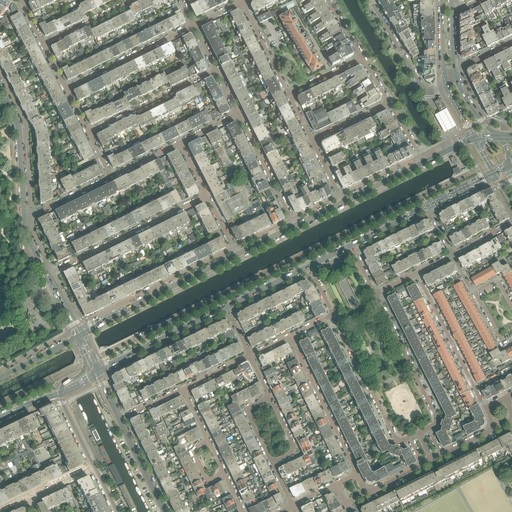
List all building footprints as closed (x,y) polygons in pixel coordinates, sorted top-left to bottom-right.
[(0,0),(0,15),(4,12),(8,8),(8,9),(11,4),(4,0),(0,0)] [(43,10),(42,8),(44,7),(40,0),(35,0),(30,3),(29,5),(34,15),(39,13),(40,13),(40,12),(43,10)] [(96,8),(91,0),(89,0),(85,3),(84,0),(77,3),(79,7),(83,16),(84,16),(85,14),(87,13),(88,13),(92,11),(96,8)] [(110,2),(109,0),(91,0),(96,8),(101,6),(105,4),(110,2)] [(161,4),(158,0),(143,0),(142,1),(147,9),(158,4),(158,5),(161,4)] [(203,14),(196,0),(187,0),(196,17),(203,14)] [(216,8),(211,0),(196,0),(203,14),(216,8)] [(275,2),(273,0),(258,0),(257,1),(261,9),(265,7),(266,10),(272,7),(271,4),(275,2)] [(314,12),(324,5),(321,0),(311,0),(308,2),(310,4),(302,9),(305,14),(313,9),(314,12)] [(393,5),(400,0),(382,0),(379,3),(385,13),(394,7),(393,5)] [(433,18),(433,11),(432,10),(432,4),(433,3),(433,1),(432,0),(419,1),(419,7),(412,7),(407,7),(407,9),(407,10),(411,10),(411,19),(414,19),(433,18)] [(503,18),(500,12),(494,0),(493,0),(490,2),(493,10),(495,9),(496,10),(497,10),(497,11),(498,12),(501,19),(503,18)] [(504,8),(503,5),(500,0),(494,0),(500,12),(503,18),(506,16),(508,15),(504,7),(504,8)] [(511,10),(506,0),(500,0),(503,5),(505,5),(507,5),(507,7),(507,8),(507,9),(509,11),(511,10)] [(142,12),(147,9),(142,1),(132,6),(131,8),(129,8),(130,10),(134,17),(136,16),(136,15),(140,13),(143,19),(139,21),(140,24),(144,21),(144,20),(146,18),(144,15),(142,12)] [(261,9),(257,1),(251,4),(250,6),(255,15),(259,13),(258,11),(261,9)] [(259,24),(288,10),(294,7),(293,4),(294,4),(293,1),(278,8),(270,12),(269,13),(264,15),(257,19),(259,24)] [(492,11),(494,10),(493,10),(490,2),(486,4),(493,19),(494,19),(495,18),(492,13),(492,12),(492,11)] [(18,10),(17,9),(16,7),(15,6),(12,4),(10,9),(11,10),(13,13),(18,10)] [(493,19),(486,4),(481,6),(484,12),(486,17),(487,19),(490,23),(494,22),(495,21),(494,20),(494,19),(493,19)] [(320,21),(330,15),(324,5),(314,12),(315,14),(307,19),(308,20),(309,23),(310,24),(310,25),(311,27),(314,25),(316,23),(315,21),(318,19),(320,21)] [(401,13),(400,12),(400,11),(402,10),(400,6),(395,9),(394,7),(385,13),(389,21),(400,14),(401,13)] [(461,23),(474,16),(473,14),(477,11),(480,17),(480,16),(482,19),(486,17),(484,12),(481,6),(462,16),(460,18),(461,23)] [(84,18),(83,16),(79,7),(72,10),(70,11),(71,14),(67,16),(71,26),(76,23),(76,24),(78,22),(80,21),(82,20),(82,19),(84,18)] [(185,22),(179,11),(178,8),(173,10),(173,8),(165,12),(169,19),(170,18),(175,28),(178,26),(185,23),(184,23),(185,22)] [(25,25),(18,10),(13,13),(13,14),(15,17),(10,19),(12,23),(11,24),(12,27),(14,26),(16,30),(25,25)] [(137,23),(136,20),(138,19),(136,16),(134,17),(130,10),(129,11),(129,12),(126,14),(124,15),(122,16),(118,18),(122,27),(129,24),(130,26),(137,23)] [(246,24),(240,11),(237,11),(230,14),(232,18),(229,19),(230,22),(231,23),(232,25),(234,24),(236,28),(246,24)] [(297,22),(294,17),(293,18),(289,11),(279,18),(281,21),(290,37),(296,34),(299,32),(300,32),(295,24),(297,22)] [(39,26),(52,20),(49,15),(49,14),(40,18),(41,20),(37,22),(39,26)] [(405,21),(402,16),(401,17),(400,14),(389,21),(398,35),(407,30),(406,27),(407,27),(404,22),(405,21)] [(336,25),(333,20),(330,15),(320,21),(321,24),(313,29),(314,30),(311,32),(312,34),(315,32),(316,34),(324,29),(326,31),(336,25)] [(71,26),(67,16),(55,22),(55,21),(53,22),(57,31),(59,30),(60,31),(62,30),(67,28),(71,26)] [(461,30),(475,22),(474,21),(476,20),(477,22),(479,21),(482,19),(480,16),(480,17),(475,19),(474,16),(461,23),(461,30)] [(122,27),(118,18),(113,20),(109,22),(108,22),(104,25),(109,34),(122,27)] [(169,31),(175,28),(170,18),(169,19),(156,26),(160,35),(165,33),(169,31)] [(434,27),(433,18),(414,19),(414,25),(427,25),(427,28),(434,27)] [(218,36),(215,30),(215,29),(216,29),(215,27),(218,26),(219,28),(220,27),(223,33),(227,31),(224,26),(223,23),(221,19),(203,28),(202,29),(208,41),(218,36)] [(57,31),(53,22),(52,20),(39,26),(45,36),(46,37),(53,34),(57,31)] [(473,30),(472,28),(480,24),(479,21),(477,22),(475,22),(461,30),(461,36),(473,30)] [(504,39),(495,21),(495,22),(495,21),(494,22),(495,25),(494,25),(495,29),(496,31),(497,31),(497,33),(495,34),(499,42),(504,39)] [(509,37),(505,29),(505,28),(504,26),(502,28),(499,23),(498,23),(496,21),(495,21),(504,39),(509,37)] [(160,35),(156,26),(151,28),(149,24),(147,25),(149,29),(142,32),(147,42),(151,40),(154,39),(156,37),(160,35)] [(253,37),(246,24),(236,28),(238,32),(236,33),(238,36),(233,38),(235,41),(241,38),(243,42),(253,37)] [(499,42),(495,34),(493,31),(491,33),(487,25),(487,24),(481,27),(485,36),(482,37),(483,39),(484,42),(486,45),(487,48),(499,42)] [(32,38),(25,25),(16,30),(22,43),(32,38)] [(109,34),(104,25),(100,27),(95,29),(93,30),(91,30),(90,30),(95,39),(97,38),(98,39),(109,34)] [(342,35),(339,30),(336,25),(326,31),(327,34),(319,39),(320,40),(321,43),(322,44),(330,39),(331,41),(342,35)] [(434,34),(434,27),(427,28),(427,25),(414,25),(412,25),(413,26),(413,28),(415,28),(420,28),(420,29),(421,29),(421,34),(422,34),(434,34)] [(95,39),(94,39),(95,39),(90,30),(89,28),(87,29),(86,29),(84,29),(80,32),(75,34),(80,43),(81,46),(85,44),(86,45),(89,44),(91,48),(93,47),(91,43),(89,44),(88,43),(95,39)] [(147,42),(142,32),(138,35),(135,29),(132,30),(134,33),(129,36),(130,38),(129,39),(134,48),(138,46),(142,44),(147,42)] [(412,38),(407,30),(398,35),(408,53),(416,49),(416,48),(412,42),(413,41),(411,39),(412,38)] [(476,39),(473,34),(475,34),(473,30),(461,36),(461,43),(466,40),(467,42),(469,41),(470,42),(473,40),(476,39)] [(306,45),(310,43),(308,40),(310,39),(308,36),(306,37),(304,34),(301,36),(299,32),(296,34),(290,37),(294,43),(291,44),(294,49),(297,48),(300,54),(306,50),(308,48),(306,45)] [(4,40),(7,39),(8,38),(7,36),(0,39),(0,38),(0,37),(3,36),(1,33),(0,33),(0,50),(5,48),(2,42),(4,40)] [(68,48),(80,43),(75,34),(71,36),(69,37),(66,38),(65,39),(64,41),(62,42),(67,51),(69,50),(68,48)] [(197,47),(191,34),(190,34),(182,38),(185,45),(189,51),(197,47)] [(434,53),(434,42),(434,34),(422,34),(422,43),(424,43),(424,46),(425,46),(425,53),(434,53)] [(324,53),(345,40),(342,35),(331,41),(333,44),(322,50),(323,52),(323,53),(324,53)] [(225,49),(218,36),(208,41),(214,54),(225,49)] [(259,51),(253,37),(243,42),(245,45),(243,47),(246,52),(248,51),(250,55),(259,51)] [(39,51),(35,43),(32,38),(22,43),(29,56),(39,51)] [(129,51),(134,48),(129,39),(115,46),(120,55),(124,53),(127,52),(129,51)] [(332,66),(353,56),(353,54),(345,40),(324,53),(325,56),(326,55),(327,56),(326,56),(332,66)] [(461,53),(474,46),(475,46),(473,40),(470,42),(469,41),(467,42),(466,40),(461,43),(461,53)] [(120,55),(115,46),(111,48),(109,44),(111,43),(110,41),(109,41),(105,43),(108,49),(102,52),(106,62),(111,60),(115,57),(120,55)] [(67,51),(62,42),(58,44),(51,47),(52,47),(51,48),(59,63),(62,61),(60,57),(65,55),(63,52),(67,51)] [(175,52),(177,51),(176,49),(173,42),(154,51),(159,61),(165,57),(166,59),(167,61),(169,60),(167,56),(175,53),(175,52)] [(464,59),(477,53),(474,46),(461,53),(462,55),(462,56),(463,59),(464,59)] [(204,61),(197,47),(189,51),(195,65),(203,61),(204,61)] [(12,62),(5,48),(0,50),(0,63),(0,64),(0,65),(1,67),(12,62)] [(319,60),(316,55),(314,56),(309,48),(308,48),(306,50),(300,54),(309,70),(310,69),(312,73),(322,67),(318,60),(319,60)] [(102,64),(106,62),(102,52),(100,49),(96,51),(97,55),(88,59),(93,68),(98,66),(102,64)] [(228,55),(225,49),(214,54),(221,67),(231,61),(230,59),(232,58),(230,54),(228,55)] [(419,55),(416,49),(408,53),(412,59),(419,55)] [(46,64),(40,53),(39,51),(29,56),(36,69),(46,64)] [(146,67),(159,61),(154,51),(141,58),(146,67)] [(266,64),(259,51),(250,55),(252,59),(250,60),(251,63),(247,65),(249,68),(253,66),(255,65),(257,69),(266,64)] [(511,69),(507,62),(510,61),(505,52),(495,57),(499,66),(502,65),(505,72),(511,69)] [(434,61),(434,53),(425,53),(422,53),(422,59),(428,59),(428,61),(434,61)] [(502,79),(497,69),(500,67),(499,66),(495,57),(484,63),(486,67),(488,70),(489,73),(491,71),(496,82),(498,85),(501,83),(499,80),(502,79)] [(140,70),(146,67),(141,58),(127,65),(132,74),(138,71),(140,75),(141,75),(142,77),(144,76),(143,73),(142,74),(140,70)] [(89,71),(93,68),(88,59),(75,66),(80,75),(84,73),(89,71)] [(434,67),(434,61),(428,61),(428,59),(422,59),(421,59),(421,61),(421,64),(422,64),(422,67),(434,67)] [(207,68),(204,62),(203,61),(195,65),(197,69),(195,70),(197,74),(199,73),(207,69),(207,68)] [(238,74),(231,61),(221,67),(227,79),(238,74)] [(19,76),(12,62),(1,67),(3,70),(4,70),(7,78),(7,79),(8,81),(19,76)] [(481,74),(479,71),(480,69),(480,70),(484,68),(486,67),(484,63),(468,70),(468,73),(471,79),(481,74)] [(53,77),(46,64),(36,69),(43,82),(53,77)] [(273,78),(266,64),(257,69),(259,73),(257,74),(260,80),(262,79),(264,83),(273,78)] [(434,74),(434,72),(433,70),(435,70),(434,67),(422,67),(420,67),(419,65),(418,64),(416,65),(417,67),(419,72),(422,76),(424,76),(425,81),(435,78),(435,76),(434,74)] [(80,75),(75,66),(72,68),(70,65),(62,69),(68,80),(69,80),(69,81),(75,77),(80,75)] [(126,77),(132,74),(127,65),(114,71),(119,81),(123,79),(126,83),(127,82),(128,83),(135,80),(134,78),(133,78),(128,81),(126,77)] [(354,76),(363,70),(361,67),(359,66),(345,73),(347,78),(350,76),(350,78),(354,76)] [(188,75),(186,69),(185,67),(181,69),(181,70),(179,71),(183,81),(188,78),(188,77),(187,75),(188,75)] [(359,86),(369,80),(363,70),(354,76),(355,78),(353,79),(354,80),(353,80),(352,79),(347,83),(350,88),(358,84),(359,86)] [(117,91),(113,84),(119,81),(114,71),(101,78),(106,88),(111,85),(113,89),(112,89),(114,93),(116,92),(117,91)] [(183,81),(179,71),(172,74),(171,72),(165,75),(168,83),(169,85),(170,86),(171,86),(171,87),(183,81)] [(168,83),(165,75),(164,73),(163,74),(163,75),(160,76),(159,75),(155,78),(155,79),(151,81),(151,80),(150,80),(155,90),(158,88),(165,84),(165,85),(168,83)] [(348,79),(347,78),(345,73),(337,77),(340,84),(348,79)] [(486,81),(485,78),(484,79),(482,73),(481,74),(471,79),(473,85),(479,82),(481,84),(486,81)] [(244,87),(238,74),(227,79),(234,92),(244,87)] [(22,83),(24,81),(23,79),(21,80),(19,76),(8,81),(10,84),(12,88),(14,92),(15,95),(26,90),(22,83)] [(59,90),(53,77),(43,82),(50,95),(59,90)] [(207,89),(216,84),(213,78),(212,78),(211,77),(199,83),(202,87),(206,85),(207,89)] [(342,86),(340,84),(337,77),(323,84),(327,93),(331,91),(333,95),(339,92),(337,88),(342,86)] [(99,91),(106,88),(101,78),(87,85),(92,95),(93,97),(100,94),(99,91)] [(280,92),(273,78),(264,83),(266,87),(264,88),(266,93),(269,92),(271,96),(280,92)] [(142,96),(155,90),(150,80),(150,81),(150,82),(146,83),(141,85),(142,86),(138,88),(137,87),(142,96)] [(375,90),(372,85),(369,80),(359,86),(361,88),(352,93),(356,98),(362,95),(363,96),(375,90)] [(487,87),(486,84),(486,83),(486,81),(481,84),(479,82),(473,85),(477,92),(487,87)] [(223,98),(220,91),(216,84),(207,89),(211,95),(209,96),(212,103),(223,98)] [(327,93),(323,84),(310,90),(315,99),(318,98),(320,101),(326,98),(324,95),(327,93)] [(92,95),(87,85),(75,91),(74,93),(79,101),(86,98),(92,95)] [(511,106),(511,94),(510,95),(505,85),(499,88),(504,98),(502,99),(503,103),(504,104),(507,109),(511,106)] [(198,93),(196,88),(194,89),(193,87),(192,86),(187,89),(192,98),(196,97),(196,98),(199,96),(198,94),(198,93)] [(137,87),(136,87),(137,88),(133,90),(132,89),(128,91),(128,92),(124,94),(124,93),(123,93),(125,97),(128,103),(131,102),(131,101),(138,97),(139,98),(142,96),(137,87)] [(250,100),(244,87),(234,92),(240,105),(250,100)] [(493,94),(492,91),(491,92),(490,90),(489,90),(487,87),(477,92),(480,97),(486,94),(487,97),(492,94),(493,94)] [(194,101),(192,98),(187,89),(175,95),(176,96),(175,96),(175,97),(176,98),(179,105),(183,103),(184,105),(187,104),(194,101)] [(33,103),(29,97),(26,90),(15,95),(16,98),(17,98),(19,102),(21,105),(21,106),(22,109),(33,103)] [(66,104),(59,90),(50,95),(56,109),(66,104)] [(310,101),(315,99),(310,90),(298,96),(297,99),(301,106),(304,104),(306,108),(309,106),(311,109),(312,111),(319,107),(318,106),(316,107),(313,108),(312,105),(310,101)] [(380,99),(377,94),(375,90),(363,96),(364,99),(358,102),(359,104),(360,105),(363,103),(366,102),(367,104),(364,105),(365,108),(379,101),(380,99)] [(287,105),(280,92),(271,96),(273,100),(270,101),(273,107),(276,106),(278,110),(287,105)] [(493,100),(492,97),(493,97),(492,94),(487,97),(486,94),(480,97),(483,105),(493,100)] [(130,106),(128,103),(125,97),(123,98),(124,99),(119,101),(118,100),(116,101),(117,102),(112,104),(117,114),(127,108),(128,107),(130,106)] [(179,114),(177,110),(181,108),(179,105),(176,98),(174,99),(174,101),(163,106),(168,115),(174,112),(178,118),(179,117),(178,114),(179,114)] [(230,110),(223,98),(212,103),(211,104),(212,107),(215,105),(221,116),(229,112),(229,110),(230,110)] [(447,109),(441,100),(442,100),(441,99),(440,99),(441,100),(436,103),(436,102),(435,103),(436,103),(441,113),(441,114),(442,113),(446,110),(447,110),(447,109)] [(257,113),(250,100),(240,105),(247,118),(257,113)] [(500,106),(499,106),(498,104),(497,104),(496,102),(495,102),(493,100),(483,105),(486,110),(492,107),(493,109),(500,106)] [(356,112),(354,107),(352,103),(351,102),(338,109),(343,119),(356,112)] [(39,117),(36,110),(42,108),(41,106),(37,108),(36,107),(35,108),(33,103),(22,109),(23,111),(24,112),(28,119),(28,120),(28,121),(29,122),(39,117)] [(73,116),(66,104),(56,109),(63,121),(73,116)] [(117,114),(112,104),(99,111),(103,119),(104,119),(106,119),(109,118),(111,116),(117,114)] [(491,117),(507,109),(504,104),(499,106),(500,106),(493,109),(492,107),(486,110),(489,116),(491,117)] [(103,119),(99,111),(94,113),(90,105),(89,106),(88,106),(89,108),(86,109),(87,111),(90,110),(90,111),(85,114),(90,124),(92,125),(95,123),(97,122),(103,119)] [(294,119),(287,105),(278,110),(280,114),(278,115),(280,121),(283,120),(285,124),(294,119)] [(154,122),(168,115),(163,106),(150,113),(154,122)] [(331,125),(326,115),(325,113),(326,112),(325,111),(324,110),(322,106),(319,107),(312,111),(305,114),(314,131),(316,132),(331,125)] [(212,120),(208,114),(207,111),(205,107),(200,110),(200,111),(206,123),(212,120)] [(343,119),(338,109),(326,115),(331,125),(343,119)] [(218,117),(215,110),(208,114),(212,120),(218,117)] [(192,130),(206,123),(200,111),(193,114),(195,117),(188,121),(192,130)] [(394,123),(390,115),(388,112),(385,111),(370,119),(371,121),(374,119),(375,121),(377,120),(380,125),(381,124),(384,128),(394,123)] [(456,127),(447,111),(441,114),(435,117),(444,134),(456,127)] [(154,122),(150,113),(139,118),(138,117),(136,118),(139,125),(141,128),(154,122)] [(263,125),(257,113),(247,118),(253,130),(263,125)] [(80,130),(73,116),(63,121),(70,135),(80,130)] [(139,125),(136,118),(135,116),(133,117),(132,117),(132,116),(121,122),(125,131),(130,128),(131,131),(133,130),(136,129),(134,126),(136,125),(137,126),(139,125)] [(40,117),(39,117),(29,122),(31,125),(32,125),(34,130),(36,133),(35,133),(36,136),(47,131),(40,117)] [(301,133),(297,126),(294,119),(285,124),(287,127),(280,130),(279,127),(276,128),(280,135),(286,132),(287,134),(289,133),(292,138),(301,133)] [(373,125),(371,121),(370,119),(365,121),(373,133),(373,134),(378,131),(375,128),(373,125)] [(192,130),(188,121),(174,128),(179,137),(192,130)] [(373,133),(365,121),(362,123),(354,127),(350,129),(357,141),(372,133),(373,133)] [(114,136),(125,131),(121,122),(110,127),(110,129),(108,130),(112,139),(114,137),(114,136)] [(242,135),(236,123),(234,122),(226,127),(229,133),(232,140),(242,135)] [(401,134),(397,128),(394,123),(384,128),(385,131),(377,136),(379,138),(380,141),(389,136),(390,139),(401,134)] [(270,138),(263,125),(253,130),(259,143),(270,138)] [(179,137),(174,128),(161,134),(165,143),(179,137)] [(357,141),(350,129),(347,130),(339,135),(339,134),(335,136),(341,147),(340,147),(341,149),(357,141)] [(86,143),(80,131),(80,130),(70,135),(73,141),(72,142),(71,142),(74,149),(77,148),(86,143)] [(112,139),(108,130),(97,135),(97,136),(102,147),(107,144),(109,147),(104,150),(105,153),(120,146),(120,145),(116,146),(112,139)] [(49,150),(48,131),(47,131),(36,136),(36,138),(37,139),(37,147),(37,148),(37,151),(49,150)] [(223,144),(220,138),(217,131),(206,136),(211,146),(212,148),(214,151),(223,168),(223,170),(231,165),(232,167),(233,166),(232,165),(233,164),(236,162),(235,160),(232,162),(226,151),(227,151),(223,144)] [(304,140),(303,137),(301,133),(292,138),(293,140),(292,141),(294,145),(304,140)] [(165,143),(161,134),(147,141),(152,150),(165,143)] [(403,140),(402,138),(402,137),(401,134),(390,139),(389,139),(391,143),(392,143),(393,145),(396,143),(403,140)] [(249,148),(245,142),(242,135),(232,140),(239,153),(249,148)] [(341,147),(335,136),(332,138),(323,142),(322,143),(321,145),(325,154),(330,152),(340,147),(341,147)] [(273,144),(275,143),(272,137),(270,138),(259,143),(266,156),(276,151),(273,144)] [(204,152),(200,146),(202,145),(206,143),(203,138),(189,145),(188,147),(194,158),(204,152)] [(405,159),(410,157),(412,156),(412,154),(404,139),(403,140),(396,143),(398,149),(396,150),(402,161),(405,159)] [(293,162),(299,159),(301,159),(311,153),(304,140),(294,145),(292,146),(291,146),(290,144),(286,147),(286,148),(288,151),(293,148),(296,153),(295,153),(296,153),(290,156),(293,162)] [(152,150),(147,141),(134,148),(139,157),(152,150)] [(93,156),(86,143),(77,148),(84,161),(85,160),(86,160),(88,159),(93,156)] [(139,157),(134,148),(133,145),(128,148),(129,150),(123,153),(123,152),(122,150),(121,150),(119,151),(121,154),(125,163),(139,157)] [(394,165),(398,163),(402,161),(396,150),(394,151),(391,146),(385,149),(385,150),(387,154),(384,155),(385,157),(390,167),(394,165)] [(255,161),(249,148),(239,153),(246,166),(255,161)] [(390,167),(385,157),(383,158),(377,148),(372,150),(377,160),(375,162),(380,171),(381,171),(382,171),(382,170),(383,170),(387,168),(388,168),(390,167)] [(49,157),(49,150),(37,151),(37,154),(38,155),(38,159),(38,164),(38,165),(38,168),(50,167),(49,159),(51,159),(54,158),(54,157),(49,157)] [(125,163),(121,154),(115,157),(112,151),(111,151),(113,155),(108,158),(113,168),(114,168),(125,163)] [(184,165),(177,152),(176,151),(167,156),(169,160),(170,163),(174,170),(184,165)] [(282,163),(280,160),(283,159),(281,156),(279,157),(276,151),(266,156),(272,168),(282,163)] [(380,171),(375,162),(372,163),(368,153),(366,154),(366,153),(365,151),(363,152),(365,155),(362,156),(367,166),(364,167),(369,176),(370,176),(370,177),(372,176),(372,175),(376,173),(377,173),(379,172),(380,171)] [(211,166),(204,152),(194,158),(201,171),(211,166)] [(318,166),(315,160),(311,153),(301,159),(303,163),(298,166),(297,164),(295,165),(297,169),(304,165),(307,171),(318,166)] [(345,161),(343,158),(341,153),(337,155),(336,156),(329,159),(331,164),(331,165),(331,166),(332,167),(338,165),(342,163),(345,161)] [(165,162),(163,158),(159,160),(162,167),(168,164),(170,163),(169,160),(165,162)] [(369,176),(364,167),(362,168),(357,158),(351,161),(356,171),(354,172),(359,182),(360,182),(361,181),(362,180),(365,179),(366,178),(367,178),(369,177),(369,176)] [(164,171),(162,167),(159,160),(154,163),(159,172),(160,173),(164,171)] [(262,174),(258,168),(255,161),(246,166),(249,172),(248,172),(247,172),(245,173),(245,174),(240,177),(240,178),(241,179),(244,177),(244,178),(247,176),(246,174),(249,172),(252,179),(262,174)] [(159,172),(154,163),(154,162),(141,169),(146,179),(159,172)] [(286,170),(289,168),(286,162),(282,163),(272,168),(279,181),(279,182),(289,176),(286,170)] [(359,182),(354,172),(352,173),(346,163),(341,166),(346,176),(344,177),(349,187),(351,186),(352,185),(355,183),(356,183),(358,182),(359,182)] [(102,173),(98,165),(92,168),(85,171),(90,181),(102,175),(102,173)] [(191,179),(184,165),(174,170),(181,184),(191,179)] [(214,173),(211,166),(201,171),(208,185),(217,179),(214,173)] [(324,179),(318,166),(307,171),(314,184),(324,179)] [(50,175),(50,167),(38,168),(38,171),(39,171),(39,181),(39,184),(51,183),(51,180),(52,180),(52,176),(55,176),(55,175),(52,175),(50,175)] [(146,179),(141,169),(127,176),(132,186),(146,179)] [(349,187),(344,177),(341,178),(336,169),(333,170),(342,188),(345,189),(349,187)] [(90,181),(85,171),(74,176),(73,174),(70,175),(71,176),(76,187),(90,181)] [(267,186),(263,179),(262,178),(263,177),(262,174),(252,179),(251,180),(258,194),(264,191),(269,189),(268,186),(267,186)] [(76,187),(71,176),(60,181),(60,183),(59,183),(59,185),(60,185),(61,188),(63,187),(66,192),(66,193),(76,187)] [(132,186),(127,176),(114,182),(119,192),(132,186)] [(294,187),(293,184),(296,183),(294,178),(291,179),(291,178),(290,179),(289,176),(279,182),(284,192),(294,187)] [(198,192),(191,179),(181,184),(184,191),(188,198),(197,193),(198,192)] [(226,187),(225,184),(224,183),(220,184),(217,179),(208,185),(214,197),(229,190),(228,187),(226,188),(225,187),(226,187)] [(331,192),(329,188),(324,179),(314,184),(316,189),(319,187),(320,189),(317,191),(322,200),(331,196),(332,193),(331,192)] [(180,202),(177,195),(175,192),(173,188),(173,187),(171,183),(170,181),(165,183),(167,186),(170,193),(170,194),(171,194),(176,204),(180,202)] [(119,192),(114,182),(100,189),(105,199),(108,198),(109,198),(116,195),(116,194),(119,192)] [(316,203),(312,194),(309,195),(303,182),(300,183),(302,186),(299,188),(303,198),(301,199),(306,208),(307,208),(308,207),(309,206),(308,204),(312,203),(313,205),(316,203)] [(54,191),(54,184),(51,184),(51,183),(39,184),(39,187),(40,188),(41,203),(42,204),(53,199),(52,196),(51,192),(54,191)] [(251,207),(259,203),(258,200),(253,202),(252,201),(249,202),(247,198),(250,196),(249,193),(247,190),(246,188),(244,184),(243,184),(243,183),(229,190),(214,197),(226,220),(231,217),(233,216),(238,214),(241,212),(245,210),(251,207)] [(322,200),(317,191),(315,192),(311,185),(311,186),(310,184),(307,185),(312,194),(316,203),(322,200)] [(291,197),(289,193),(291,192),(295,190),(294,187),(284,192),(287,199),(291,197)] [(489,200),(490,197),(496,195),(492,189),(491,188),(477,196),(481,205),(483,203),(488,200),(489,200)] [(105,199),(100,189),(87,195),(92,206),(95,204),(96,205),(103,201),(103,200),(105,199)] [(273,196),(269,189),(264,191),(268,199),(273,196)] [(176,204),(171,194),(170,194),(157,200),(162,211),(176,204)] [(92,206),(87,195),(74,202),(79,212),(82,211),(90,208),(89,207),(92,206)] [(502,206),(499,200),(496,195),(490,197),(489,200),(489,201),(490,203),(490,204),(491,205),(490,205),(493,212),(502,206)] [(306,208),(301,199),(300,199),(299,196),(294,199),(293,196),(291,197),(287,199),(294,212),(297,213),(302,210),(302,209),(306,208)] [(477,207),(481,205),(477,196),(464,202),(469,211),(473,209),(473,210),(478,207),(477,207)] [(271,213),(273,211),(271,205),(269,206),(266,199),(261,201),(266,210),(265,210),(273,225),(279,222),(279,221),(278,221),(275,214),(272,215),(271,213)] [(162,211),(157,200),(143,207),(148,218),(162,211)] [(284,219),(275,201),(270,204),(271,205),(273,211),(275,214),(278,221),(279,221),(282,220),(284,219)] [(79,212),(74,202),(61,208),(66,218),(69,217),(69,218),(77,214),(76,213),(79,212)] [(464,213),(469,211),(464,202),(452,208),(456,217),(458,219),(464,216),(463,215),(465,214),(464,213)] [(259,203),(251,207),(245,210),(251,222),(256,232),(257,232),(258,232),(269,226),(270,225),(259,203)] [(210,217),(204,205),(203,204),(187,212),(191,220),(194,219),(195,219),(197,219),(198,220),(200,219),(201,221),(210,217)] [(509,219),(506,213),(502,206),(493,212),(496,216),(495,216),(497,220),(498,219),(498,220),(497,220),(500,224),(509,219)] [(148,218),(143,207),(130,213),(130,214),(130,215),(135,224),(148,218)] [(66,218),(61,208),(55,211),(58,218),(61,223),(65,221),(64,220),(66,219),(66,218)] [(452,219),(456,217),(452,208),(439,214),(439,215),(444,226),(448,223),(450,221),(451,222),(453,221),(452,220),(452,219)] [(191,220),(187,212),(184,213),(191,226),(194,225),(191,220)] [(191,226),(184,213),(179,216),(179,217),(177,217),(176,217),(164,223),(169,234),(172,232),(173,234),(177,232),(179,235),(192,229),(191,226)] [(55,229),(50,219),(48,215),(38,220),(38,221),(39,223),(40,223),(44,231),(43,232),(44,234),(55,229)] [(135,224),(130,215),(117,221),(122,231),(135,224)] [(217,230),(214,223),(210,217),(201,221),(199,223),(200,225),(201,227),(198,228),(200,230),(201,229),(202,231),(205,229),(208,235),(208,234),(210,233),(217,230)] [(242,239),(237,229),(236,227),(233,221),(231,217),(226,220),(236,240),(238,241),(242,239)] [(427,233),(434,229),(430,220),(429,219),(416,226),(420,235),(424,233),(425,234),(426,233),(427,236),(426,237),(428,241),(430,240),(427,233)] [(478,234),(489,227),(488,225),(487,223),(485,219),(481,221),(480,220),(476,223),(477,223),(473,226),(478,234)] [(122,231),(117,221),(103,228),(108,237),(122,231)] [(256,232),(251,222),(237,229),(242,239),(243,239),(245,238),(245,237),(253,233),(254,234),(255,233),(256,232)] [(165,235),(169,234),(164,223),(158,226),(158,227),(157,227),(156,227),(150,230),(155,240),(162,237),(164,240),(166,238),(165,235)] [(420,235),(416,226),(403,232),(408,241),(409,243),(413,241),(415,240),(417,244),(419,243),(417,238),(417,237),(420,235)] [(478,234),(473,226),(469,228),(469,227),(465,229),(465,230),(461,232),(466,240),(478,234)] [(108,237),(103,228),(90,234),(95,244),(108,237)] [(59,237),(55,229),(44,234),(46,237),(47,237),(50,245),(50,246),(51,248),(62,243),(59,237)] [(142,247),(155,240),(150,230),(145,233),(143,234),(137,237),(142,247)] [(221,237),(217,230),(210,233),(213,238),(214,241),(221,237)] [(404,243),(408,241),(403,232),(391,238),(395,247),(396,249),(400,247),(404,253),(406,252),(404,250),(402,245),(404,244),(404,243)] [(466,240),(461,232),(458,234),(457,233),(453,235),(454,236),(450,238),(454,247),(461,243),(466,240)] [(95,244),(90,234),(77,241),(82,251),(95,244)] [(504,240),(501,235),(495,238),(496,240),(501,248),(503,247),(502,245),(506,242),(505,239),(504,240)] [(82,251),(77,241),(76,239),(74,236),(69,239),(70,241),(71,244),(72,246),(76,253),(82,251)] [(142,247),(137,237),(131,239),(131,240),(130,241),(129,241),(124,243),(129,253),(142,247)] [(226,246),(221,237),(214,241),(207,244),(212,255),(225,248),(226,246)] [(395,247),(391,238),(378,245),(382,254),(387,251),(387,252),(392,250),(391,249),(395,247)] [(501,248),(496,240),(484,246),(489,255),(493,253),(494,254),(497,252),(497,251),(501,248)] [(76,253),(72,246),(68,249),(65,250),(62,243),(51,248),(53,251),(57,259),(58,262),(59,262),(76,253)] [(122,257),(129,253),(124,243),(118,246),(118,247),(117,247),(116,247),(110,250),(115,260),(119,258),(122,264),(125,263),(122,257)] [(433,257),(445,251),(441,243),(437,245),(437,244),(433,246),(433,247),(429,249),(433,257)] [(212,255),(207,244),(200,248),(198,244),(196,246),(197,249),(192,252),(197,262),(212,255)] [(382,254),(378,245),(364,251),(363,253),(367,261),(373,258),(374,258),(374,257),(376,257),(380,259),(380,258),(379,255),(382,254)] [(484,258),(489,255),(484,246),(472,253),(477,262),(481,260),(481,261),(482,260),(482,262),(481,262),(483,265),(486,263),(484,261),(484,259),(485,259),(484,258)] [(433,257),(429,249),(425,251),(424,250),(420,252),(421,253),(417,255),(421,263),(433,257)] [(108,264),(115,260),(110,250),(105,253),(104,253),(104,254),(103,254),(102,254),(96,257),(103,269),(106,267),(105,266),(108,264)] [(197,262),(192,252),(178,259),(183,269),(197,262)] [(472,265),(477,262),(472,253),(469,255),(459,260),(464,268),(465,269),(468,267),(472,265)] [(421,263),(417,255),(413,257),(412,256),(408,258),(409,259),(405,261),(409,269),(421,263)] [(103,269),(96,257),(91,259),(91,260),(89,261),(88,261),(80,265),(83,271),(85,270),(88,275),(90,278),(90,279),(104,272),(103,269)] [(381,270),(379,265),(380,265),(378,262),(377,262),(375,259),(374,258),(373,258),(367,261),(366,262),(372,274),(381,270)] [(183,269),(178,259),(164,265),(169,276),(183,269)] [(409,269),(405,261),(400,263),(400,262),(396,264),(397,265),(393,267),(396,273),(397,275),(409,269)] [(511,272),(511,271),(509,266),(508,265),(504,267),(501,266),(499,262),(492,266),(496,274),(497,275),(500,273),(501,273),(502,273),(502,274),(504,277),(504,276),(511,272)] [(457,272),(457,271),(454,264),(452,263),(441,269),(445,278),(450,276),(453,274),(457,272)] [(496,274),(492,266),(490,267),(490,266),(489,266),(488,264),(487,265),(493,277),(494,276),(494,275),(496,274)] [(169,276),(164,265),(157,269),(155,265),(152,266),(154,270),(150,272),(155,283),(169,276)] [(493,277),(487,265),(485,266),(486,268),(487,269),(485,270),(489,278),(492,277),(493,277)] [(387,277),(392,275),(392,276),(396,273),(393,267),(392,266),(389,267),(391,270),(383,274),(381,270),(372,274),(379,287),(388,282),(385,278),(387,277)] [(76,274),(73,268),(64,273),(71,287),(80,282),(77,277),(83,275),(82,273),(77,275),(76,274)] [(489,278),(485,270),(483,271),(483,270),(482,270),(481,268),(480,269),(486,280),(487,280),(487,279),(489,278)] [(445,278),(441,269),(436,271),(440,281),(441,282),(446,279),(445,278)] [(486,280),(480,269),(478,270),(479,272),(480,273),(478,274),(482,282),(485,281),(486,281),(486,280)] [(436,283),(440,281),(436,271),(425,277),(424,279),(428,287),(434,284),(436,283)] [(155,283),(150,272),(135,279),(140,290),(155,283)] [(479,284),(473,273),(473,272),(471,273),(471,274),(473,277),(470,279),(471,280),(472,279),(475,286),(478,285),(479,285),(479,284)] [(482,282),(478,274),(476,275),(476,274),(475,274),(474,272),(473,273),(479,284),(480,284),(480,283),(482,282)] [(140,290),(135,279),(132,281),(131,280),(130,280),(127,275),(125,276),(127,280),(128,282),(127,282),(120,285),(121,287),(126,297),(140,290)] [(311,289),(307,281),(305,280),(290,288),(295,296),(303,292),(305,293),(305,292),(311,289)] [(87,296),(80,282),(71,287),(77,301),(87,296)] [(455,291),(463,287),(463,286),(461,283),(449,289),(450,291),(452,290),(454,289),(455,291)] [(419,292),(418,290),(418,289),(418,288),(417,286),(417,285),(415,284),(414,285),(411,286),(411,287),(410,288),(407,289),(409,294),(410,295),(409,296),(409,297),(419,292)] [(126,297),(121,287),(107,294),(112,304),(126,297)] [(452,297),(465,290),(464,289),(463,287),(455,291),(453,292),(455,294),(452,295),(452,297)] [(295,296),(290,288),(277,294),(281,303),(286,301),(287,302),(291,300),(290,299),(295,296)] [(312,288),(311,289),(305,292),(305,293),(304,294),(306,297),(305,298),(306,301),(307,301),(310,305),(318,301),(312,288)] [(444,295),(443,293),(445,292),(446,294),(449,292),(447,289),(433,295),(435,299),(436,299),(444,295)] [(423,299),(420,293),(419,292),(409,297),(410,298),(411,297),(414,303),(422,299),(423,299)] [(457,303),(469,297),(468,296),(466,293),(459,298),(460,300),(458,300),(458,301),(456,302),(457,303)] [(112,304),(107,294),(92,301),(97,311),(112,304)] [(281,303),(277,294),(263,301),(268,310),(272,307),(273,309),(277,307),(276,306),(281,303)] [(399,301),(398,298),(399,298),(397,294),(392,297),(392,296),(392,297),(391,296),(389,297),(389,298),(388,300),(388,301),(389,303),(390,303),(395,312),(403,308),(400,302),(402,302),(401,301),(401,300),(399,301)] [(437,303),(449,297),(451,296),(450,294),(447,296),(446,296),(445,296),(444,295),(436,299),(437,301),(437,302),(437,303)] [(97,311),(92,301),(91,299),(91,298),(89,295),(87,296),(77,301),(80,307),(85,316),(86,316),(97,311)] [(448,302),(447,300),(448,299),(450,298),(449,297),(437,303),(438,303),(438,304),(440,306),(448,302)] [(460,311),(473,304),(472,303),(470,300),(463,305),(464,307),(462,307),(462,308),(460,309),(460,311)] [(267,320),(263,312),(268,310),(263,301),(250,308),(254,317),(254,316),(256,320),(260,317),(259,315),(261,314),(264,320),(265,321),(267,320)] [(325,313),(318,301),(310,305),(312,309),(311,310),(313,314),(314,313),(316,318),(325,313)] [(441,310),(455,303),(454,301),(450,303),(448,304),(448,302),(440,306),(441,308),(441,310)] [(451,309),(450,307),(452,307),(452,306),(453,308),(456,306),(455,303),(441,310),(442,311),(443,313),(451,309)] [(467,312),(474,308),(473,305),(473,304),(460,311),(461,312),(464,311),(466,310),(467,312)] [(249,319),(254,317),(250,308),(236,314),(236,315),(241,325),(248,321),(250,320),(249,319)] [(406,314),(403,308),(395,312),(401,326),(410,321),(407,316),(409,315),(409,316),(411,315),(412,315),(411,313),(408,314),(408,313),(406,314)] [(465,317),(477,311),(476,310),(474,308),(467,312),(468,313),(466,314),(466,315),(463,316),(464,318),(465,317)] [(304,321),(302,317),(298,311),(294,313),(295,314),(291,316),(292,317),(288,319),(292,327),(304,321)] [(455,316),(454,314),(455,314),(455,313),(457,312),(457,311),(444,317),(445,318),(446,318),(447,320),(455,316)] [(469,324),(481,318),(480,317),(479,317),(478,314),(471,319),(472,320),(470,321),(470,322),(468,323),(469,324)] [(458,323),(457,322),(459,321),(459,320),(461,319),(463,318),(462,317),(460,318),(448,324),(449,325),(450,327),(458,323)] [(475,326),(482,321),(481,319),(481,318),(469,324),(468,325),(470,327),(471,327),(470,326),(472,325),(474,324),(475,326)] [(235,335),(227,320),(226,319),(213,326),(218,335),(222,333),(222,334),(225,338),(223,339),(224,341),(226,340),(226,341),(229,339),(235,335)] [(292,327),(288,319),(284,321),(283,320),(279,322),(280,322),(276,324),(280,333),(292,327)] [(413,327),(410,321),(401,326),(408,339),(417,335),(414,329),(416,328),(415,327),(419,325),(418,323),(414,325),(415,326),(413,327)] [(473,332),(485,325),(484,324),(483,324),(482,321),(475,326),(476,327),(474,328),(474,329),(471,330),(472,332),(473,332)] [(280,333),(276,324),(271,327),(275,336),(280,333)] [(462,331),(461,329),(463,328),(462,327),(464,326),(464,325),(452,331),(453,332),(454,334),(462,331)] [(218,335),(213,326),(201,332),(205,341),(209,339),(209,340),(213,338),(213,337),(214,337),(218,335)] [(275,336),(271,327),(268,328),(267,328),(263,330),(263,331),(264,331),(259,333),(264,341),(275,336)] [(336,342),(333,337),(331,333),(332,332),(331,329),(329,329),(328,329),(327,328),(325,329),(325,330),(324,331),(320,333),(322,336),(324,339),(322,339),(323,341),(325,340),(327,346),(336,342)] [(477,338),(489,332),(488,331),(487,331),(486,328),(478,333),(479,334),(478,335),(478,336),(476,337),(477,338)] [(264,341),(259,333),(255,335),(255,334),(253,335),(250,329),(250,330),(250,331),(249,331),(251,335),(247,338),(252,347),(264,341)] [(314,336),(317,334),(318,334),(315,329),(308,333),(310,338),(311,337),(314,336)] [(465,336),(462,331),(454,334),(453,335),(456,341),(457,340),(465,336)] [(201,343),(205,341),(201,332),(188,338),(193,347),(196,345),(197,346),(201,344),(201,343)] [(482,340),(490,335),(489,333),(489,332),(477,338),(476,339),(477,340),(479,339),(480,339),(481,338),(482,340)] [(420,341),(417,335),(408,339),(415,352),(423,348),(420,343),(421,342),(422,343),(426,341),(426,339),(423,340),(421,341),(421,340),(420,341)] [(480,346),(492,339),(492,338),(491,338),(490,335),(482,340),(483,341),(482,342),(482,343),(480,344),(479,344),(480,346)] [(468,343),(467,341),(469,341),(469,340),(471,339),(470,337),(458,344),(459,345),(460,347),(468,343)] [(188,349),(193,347),(188,338),(175,345),(180,354),(184,352),(184,353),(188,350),(188,349)] [(316,351),(313,346),(315,346),(314,345),(316,344),(316,343),(312,345),(312,344),(310,345),(309,343),(310,342),(308,339),(303,341),(302,340),(300,341),(300,342),(300,343),(299,344),(299,345),(300,347),(301,347),(305,356),(315,352),(316,351)] [(485,348),(494,343),(493,340),(492,339),(480,346),(481,347),(482,347),(482,346),(483,345),(485,348)] [(342,355),(340,350),(336,342),(327,346),(329,349),(327,350),(330,358),(333,356),(334,360),(342,355)] [(243,352),(238,343),(234,345),(234,344),(232,345),(231,343),(229,344),(230,348),(226,349),(230,358),(243,352)] [(462,351),(474,345),(473,343),(471,344),(469,345),(468,343),(460,347),(461,349),(461,350),(461,351),(462,351)] [(485,352),(496,346),(496,345),(495,345),(494,343),(485,348),(486,350),(484,351),(485,352)] [(292,353),(288,345),(286,344),(281,347),(285,355),(289,353),(289,354),(292,353)] [(174,357),(176,356),(180,354),(175,345),(163,351),(167,360),(171,358),(172,359),(171,359),(175,366),(178,365),(176,362),(174,357)] [(472,350),(471,348),(472,348),(472,347),(474,346),(474,345),(462,351),(462,352),(463,352),(464,354),(472,350)] [(489,354),(498,349),(496,347),(497,347),(496,346),(485,352),(485,354),(487,352),(488,353),(489,352),(490,353),(489,354)] [(285,355),(281,347),(275,350),(280,359),(282,357),(285,355)] [(426,354),(423,348),(415,352),(422,366),(430,362),(427,356),(429,355),(428,353),(426,354)] [(217,362),(214,355),(211,349),(206,351),(208,357),(205,358),(205,359),(201,361),(206,370),(218,364),(217,362)] [(230,358),(226,349),(223,351),(222,350),(218,352),(218,353),(214,355),(217,362),(218,364),(230,358)] [(499,360),(501,352),(500,352),(498,349),(489,354),(494,362),(497,360),(499,360)] [(280,359),(275,350),(270,353),(274,361),(275,363),(278,361),(277,360),(280,359)] [(163,362),(167,360),(163,351),(151,357),(155,366),(159,364),(162,372),(165,371),(167,370),(171,368),(170,365),(166,367),(164,363),(163,362)] [(510,359),(505,351),(502,353),(501,352),(499,360),(501,361),(503,364),(511,360),(510,359),(509,359),(510,359)] [(319,358),(318,356),(317,355),(317,356),(315,352),(305,356),(306,357),(307,359),(309,363),(310,362),(317,359),(319,358)] [(476,357),(475,355),(476,355),(476,354),(478,353),(477,352),(465,358),(466,359),(468,361),(476,357)] [(274,361),(270,353),(264,356),(268,364),(270,363),(274,361)] [(263,366),(268,364),(264,356),(263,356),(263,355),(260,357),(260,358),(259,358),(259,359),(262,366),(262,367),(261,368),(264,373),(267,372),(271,370),(270,368),(267,369),(267,368),(265,369),(264,367),(263,366)] [(349,369),(347,364),(342,355),(334,360),(335,362),(337,365),(335,366),(336,368),(338,368),(341,373),(349,369)] [(206,370),(201,361),(200,359),(198,359),(196,356),(192,358),(191,358),(193,362),(192,362),(193,365),(193,366),(189,368),(193,376),(206,370)] [(149,370),(151,369),(151,368),(155,366),(151,357),(138,363),(143,372),(144,375),(150,372),(149,370)] [(475,362),(481,359),(480,358),(478,359),(478,358),(477,359),(476,357),(468,361),(469,364),(468,364),(469,365),(475,362)] [(471,368),(481,364),(480,362),(485,359),(484,357),(481,359),(475,362),(469,365),(470,366),(471,368)] [(319,364),(317,359),(310,362),(309,363),(312,369),(321,364),(320,363),(319,364)] [(298,366),(297,363),(296,360),(295,361),(295,360),(289,363),(287,364),(290,370),(298,366)] [(193,376),(189,368),(185,370),(185,369),(184,369),(183,367),(185,366),(184,362),(180,364),(181,368),(182,367),(183,369),(181,371),(181,372),(177,374),(181,382),(193,376)] [(433,368),(430,362),(422,366),(428,379),(437,375),(434,370),(435,369),(435,368),(439,366),(438,364),(434,366),(434,367),(433,368)] [(138,375),(143,372),(138,363),(125,369),(131,380),(131,381),(137,378),(138,379),(140,383),(142,382),(143,381),(141,381),(139,376),(138,375)] [(472,372),(488,364),(487,363),(484,364),(484,365),(482,366),(481,364),(471,368),(472,371),(472,372)] [(252,373),(248,365),(246,364),(246,365),(245,364),(242,365),(243,366),(239,368),(243,377),(247,375),(252,373)] [(323,371),(320,366),(321,366),(321,364),(312,369),(315,375),(323,371)] [(484,371),(483,369),(485,368),(485,367),(487,367),(486,366),(489,365),(489,364),(488,364),(472,372),(473,373),(474,373),(475,376),(484,371)] [(301,372),(299,369),(300,368),(299,366),(298,367),(298,366),(290,370),(293,376),(301,372)] [(243,377),(239,368),(233,371),(237,379),(239,378),(240,378),(243,377)] [(131,380),(125,369),(111,376),(110,377),(114,386),(119,383),(121,384),(122,383),(122,382),(124,381),(126,383),(131,380)] [(275,373),(277,372),(276,369),(274,371),(273,369),(271,370),(267,372),(264,373),(266,377),(275,373)] [(356,382),(353,377),(349,369),(341,373),(344,379),(342,380),(342,381),(341,381),(338,383),(337,383),(339,387),(341,390),(342,389),(341,386),(344,385),(344,384),(346,383),(347,386),(356,382)] [(181,382),(177,374),(172,376),(170,371),(168,371),(167,370),(165,371),(168,377),(168,378),(164,380),(169,388),(181,382)] [(237,379),(233,371),(227,374),(231,383),(234,381),(233,381),(235,380),(237,383),(238,382),(237,379)] [(327,376),(327,375),(325,376),(323,371),(315,375),(318,381),(327,376)] [(476,380),(488,373),(487,372),(485,373),(484,371),(475,376),(474,376),(476,380)] [(304,378),(301,372),(293,376),(295,382),(304,378)] [(268,381),(277,377),(275,373),(266,377),(268,381)] [(486,379),(485,377),(487,376),(489,375),(488,373),(476,380),(477,383),(478,383),(481,382),(484,380),(486,379)] [(231,383),(227,374),(221,377),(225,385),(228,383),(228,384),(231,383)] [(440,381),(437,375),(428,379),(435,393),(444,389),(441,383),(442,382),(441,380),(440,381)] [(329,383),(326,378),(328,377),(327,376),(318,381),(320,387),(329,383)] [(225,385),(221,377),(215,380),(220,388),(222,387),(222,386),(225,385)] [(270,385),(279,381),(277,377),(268,381),(267,382),(269,384),(270,385)] [(307,383),(304,378),(295,382),(298,388),(307,383)] [(169,388),(164,380),(161,382),(160,381),(156,383),(156,384),(152,386),(156,394),(169,388)] [(220,388),(215,380),(209,383),(213,391),(216,389),(216,390),(220,388)] [(272,389),(282,384),(280,380),(279,381),(270,385),(271,387),(270,387),(271,389),(272,389)] [(511,388),(506,380),(503,382),(502,381),(498,383),(499,384),(494,386),(499,394),(511,388)] [(363,395),(360,391),(356,382),(347,386),(350,392),(349,393),(350,395),(351,394),(354,400),(363,395)] [(128,395),(126,391),(127,390),(125,387),(124,386),(123,385),(127,386),(127,384),(122,383),(121,384),(119,383),(114,386),(113,386),(119,399),(128,395)] [(213,391),(209,383),(203,386),(207,394),(210,393),(210,392),(213,391)] [(251,398),(247,389),(246,387),(245,386),(244,383),(242,384),(245,390),(243,391),(247,400),(251,398)] [(263,390),(259,383),(255,385),(259,394),(262,392),(262,391),(263,390)] [(309,389),(307,383),(298,388),(301,393),(309,389)] [(331,388),(329,383),(320,387),(323,393),(333,388),(333,387),(331,388)] [(274,393),(283,389),(284,388),(282,384),(272,389),(274,393)] [(259,394),(255,385),(251,387),(255,396),(257,395),(259,394)] [(499,394),(494,386),(491,388),(490,387),(488,388),(487,386),(486,385),(484,386),(485,387),(486,387),(486,389),(487,390),(483,392),(483,391),(482,392),(486,399),(488,400),(499,394)] [(156,394),(152,386),(148,388),(148,387),(144,389),(144,390),(140,392),(142,396),(144,400),(156,394)] [(207,394),(203,386),(197,388),(201,396),(204,395),(205,395),(207,394)] [(255,396),(251,387),(247,389),(251,398),(252,398),(254,397),(254,396),(255,396)] [(201,396),(197,388),(192,391),(191,392),(195,400),(198,398),(201,396)] [(335,395),(332,390),(334,389),(333,388),(323,393),(326,399),(335,395)] [(276,398),(285,393),(283,389),(274,393),(276,398)] [(312,395),(309,389),(301,393),(304,399),(312,395)] [(450,402),(448,396),(449,395),(448,393),(446,394),(444,389),(435,393),(442,406),(450,402)] [(106,404),(99,391),(95,393),(103,409),(105,408),(105,406),(104,405),(106,404)] [(247,400),(243,391),(239,393),(243,402),(247,400)] [(243,402),(239,393),(235,395),(239,403),(239,404),(243,402)] [(278,401),(287,397),(285,393),(276,398),(278,401)] [(125,412),(137,406),(136,403),(133,405),(132,403),(133,402),(131,398),(130,399),(128,395),(119,399),(125,412)] [(234,396),(230,397),(232,402),(232,403),(237,405),(238,404),(239,403),(235,395),(234,396)] [(315,401),(312,395),(304,399),(307,405),(315,401)] [(337,400),(335,395),(326,399),(329,405),(339,400),(339,399),(337,400)] [(369,409),(367,404),(363,395),(354,400),(357,406),(355,406),(356,408),(357,408),(358,411),(359,410),(361,413),(369,409)] [(280,405),(295,398),(294,396),(291,398),(290,396),(287,397),(278,401),(280,405)] [(182,406),(185,404),(182,397),(181,397),(176,399),(180,407),(179,407),(182,413),(189,410),(188,408),(183,410),(182,409),(183,408),(182,406)] [(282,410),(293,404),(291,405),(289,401),(295,398),(280,405),(280,406),(279,406),(280,408),(281,408),(282,410)] [(180,407),(176,399),(169,402),(174,411),(176,410),(176,409),(179,407),(180,407)] [(340,407),(338,402),(340,401),(339,400),(329,405),(332,411),(340,407)] [(318,407),(317,404),(317,403),(316,401),(315,402),(315,401),(307,405),(310,411),(318,407)] [(174,411),(169,402),(164,405),(168,413),(171,411),(171,412),(174,411)] [(209,406),(207,402),(206,402),(204,403),(201,405),(198,406),(199,408),(198,408),(199,410),(200,410),(200,411),(209,406)] [(453,408),(451,402),(450,402),(442,406),(447,416),(446,418),(452,420),(452,418),(457,415),(456,412),(457,411),(456,409),(459,407),(458,405),(455,407),(453,408)] [(229,411),(237,407),(237,406),(237,405),(232,403),(231,405),(227,407),(229,411)] [(284,414),(293,409),(292,407),(294,406),(293,404),(282,410),(282,411),(283,413),(284,413),(284,414)] [(63,424),(57,412),(56,408),(54,406),(53,405),(50,406),(40,411),(41,414),(42,414),(43,416),(45,415),(52,430),(63,424)] [(168,413),(164,405),(158,408),(162,416),(165,415),(165,414),(168,413)] [(487,422),(479,406),(478,405),(476,406),(470,410),(473,416),(472,416),(472,417),(473,417),(475,420),(474,421),(486,425),(487,422)] [(202,415),(211,410),(209,406),(200,411),(201,412),(200,412),(201,414),(202,414),(202,415)] [(240,411),(238,407),(237,407),(229,411),(231,415),(240,411)] [(321,412),(320,410),(318,407),(310,411),(312,417),(321,413),(321,412)] [(345,412),(351,409),(350,407),(347,408),(342,411),(340,407),(332,411),(335,417),(345,412)] [(160,418),(162,416),(158,408),(154,410),(154,409),(149,411),(151,416),(153,419),(154,420),(160,418)] [(286,417),(295,413),(293,409),(284,414),(286,417)] [(376,422),(374,417),(369,409),(361,413),(364,419),(362,420),(363,422),(365,421),(368,427),(376,422)] [(180,420),(191,414),(190,414),(191,414),(190,412),(189,412),(189,410),(182,413),(180,414),(178,415),(179,417),(178,418),(179,420),(180,420)] [(204,418),(213,414),(211,410),(202,415),(203,416),(202,416),(203,418),(204,418)] [(146,431),(144,426),(145,426),(143,422),(142,422),(141,421),(149,417),(151,420),(150,421),(153,419),(151,416),(149,411),(139,416),(131,420),(130,422),(137,435),(146,431)] [(233,419),(242,415),(240,411),(231,415),(233,419)] [(346,419),(344,414),(345,413),(345,412),(335,417),(338,423),(346,419)] [(206,423),(215,418),(217,417),(215,413),(213,414),(204,418),(206,423)] [(288,422),(297,417),(295,413),(286,417),(288,422)] [(324,419),(321,413),(312,417),(315,423),(324,419)] [(184,423),(192,418),(193,418),(192,416),(191,416),(191,414),(180,420),(182,423),(183,423),(184,423)] [(235,424),(244,419),(242,415),(233,419),(235,424)] [(34,421),(32,416),(28,418),(29,418),(21,422),(21,421),(17,423),(23,434),(26,433),(26,434),(34,430),(34,429),(37,427),(36,425),(36,424),(35,423),(35,422),(34,421)] [(290,426),(299,421),(297,417),(288,422),(290,426)] [(195,422),(194,422),(195,422),(194,420),(193,420),(192,418),(184,423),(186,427),(195,422)] [(208,427),(217,422),(215,418),(206,423),(208,427)] [(450,431),(453,422),(453,421),(455,422),(456,420),(453,419),(453,420),(452,420),(446,418),(445,418),(444,421),(443,421),(442,423),(441,426),(443,426),(442,429),(442,430),(448,432),(451,433),(451,432),(450,431)] [(237,427),(246,423),(244,419),(235,424),(237,427)] [(327,424),(324,419),(315,423),(318,429),(327,424)] [(351,424),(350,423),(349,424),(346,419),(338,423),(341,429),(351,424)] [(292,430),(301,425),(299,421),(290,426),(292,430)] [(468,436),(485,427),(486,425),(474,421),(474,422),(472,423),(471,424),(471,422),(469,423),(470,424),(464,427),(468,436)] [(169,435),(167,431),(167,430),(162,422),(156,425),(156,426),(154,427),(155,428),(155,430),(157,433),(160,440),(165,437),(169,435)] [(210,431),(219,426),(217,422),(208,427),(210,431)] [(383,436),(380,431),(376,422),(368,427),(370,432),(369,433),(370,435),(371,434),(374,440),(383,436)] [(23,434),(17,423),(14,425),(9,427),(7,428),(3,430),(8,441),(12,440),(12,441),(13,440),(15,443),(14,443),(15,445),(18,444),(17,442),(16,439),(17,438),(19,444),(22,442),(21,440),(20,440),(19,437),(20,437),(20,436),(23,434)] [(237,432),(248,427),(247,426),(247,425),(246,423),(237,427),(237,429),(235,430),(236,433),(237,432)] [(70,437),(67,431),(63,424),(52,430),(58,443),(70,437)] [(330,430),(327,424),(318,429),(321,434),(330,430)] [(352,431),(350,426),(351,425),(351,424),(341,429),(344,435),(352,431)] [(294,434),(303,429),(301,425),(292,430),(291,430),(292,432),(293,432),(294,434)] [(214,434),(221,431),(219,426),(210,431),(212,435),(214,434)] [(94,427),(89,429),(97,444),(102,442),(94,427)] [(241,436),(250,432),(250,431),(249,428),(248,429),(248,427),(237,432),(238,434),(240,434),(241,436)] [(201,436),(198,429),(197,428),(193,430),(197,439),(200,438),(200,436),(201,436)] [(296,438),(305,433),(303,429),(294,434),(294,435),(295,438),(295,437),(296,438)] [(8,441),(3,430),(0,431),(0,446),(6,444),(5,443),(8,441)] [(197,439),(193,430),(189,432),(193,441),(197,439)] [(333,437),(330,430),(321,434),(323,438),(324,440),(324,441),(333,437)] [(452,444),(450,439),(449,438),(451,437),(453,437),(453,435),(450,435),(448,436),(447,434),(448,432),(442,430),(442,432),(441,432),(440,432),(437,433),(437,434),(444,448),(452,444)] [(152,444),(150,440),(151,439),(149,435),(148,435),(146,431),(137,435),(143,448),(152,444)] [(214,439),(223,434),(221,431),(214,434),(212,435),(214,439)] [(357,436),(356,435),(355,436),(352,431),(344,435),(347,441),(357,436)] [(193,441),(189,432),(185,434),(189,443),(193,441)] [(243,440),(252,435),(250,432),(241,436),(239,436),(240,438),(242,437),(243,440)] [(225,439),(224,437),(226,436),(225,433),(223,434),(214,439),(216,443),(225,439)] [(298,442),(307,437),(305,433),(296,438),(298,442)] [(511,449),(511,434),(511,433),(499,439),(501,444),(504,449),(505,451),(508,452),(510,451),(511,449)] [(189,443),(185,434),(177,438),(177,439),(175,443),(178,444),(184,446),(184,445),(185,444),(185,445),(189,443)] [(245,444),(254,439),(252,435),(243,440),(245,444)] [(358,443),(356,438),(357,437),(357,436),(347,441),(350,447),(358,443)] [(387,455),(390,447),(388,446),(383,436),(374,440),(376,443),(374,444),(375,447),(371,449),(372,450),(378,447),(378,448),(381,454),(382,454),(383,457),(387,455)] [(77,451),(73,444),(70,437),(58,443),(65,457),(77,451)] [(300,446),(308,441),(307,437),(298,442),(300,446)] [(320,449),(323,448),(326,447),(324,445),(326,444),(327,447),(336,443),(333,437),(324,441),(324,440),(321,442),(323,445),(321,447),(320,446),(319,447),(320,449)] [(218,447),(227,442),(225,439),(216,443),(218,447)] [(247,448),(256,443),(254,439),(245,444),(247,448)] [(504,449),(501,444),(499,439),(495,441),(500,451),(504,449)] [(302,450),(311,445),(308,441),(300,446),(302,450)] [(500,451),(495,441),(491,443),(496,453),(500,451)] [(220,451),(230,446),(229,444),(228,445),(227,442),(218,447),(220,451)] [(101,443),(97,445),(108,465),(111,463),(101,443)] [(249,452),(258,447),(256,443),(247,448),(249,452)] [(338,449),(338,447),(339,447),(338,445),(337,445),(336,443),(327,447),(329,450),(327,451),(328,453),(328,454),(338,449)] [(360,448),(358,443),(350,447),(353,453),(363,448),(362,447),(360,448)] [(496,453),(491,443),(487,445),(492,455),(496,453)] [(158,452),(156,448),(155,449),(152,444),(143,448),(150,462),(159,457),(156,453),(158,452)] [(175,452),(184,448),(183,447),(184,446),(178,444),(178,446),(173,448),(175,452)] [(304,454),(312,449),(311,445),(302,450),(304,454)] [(492,455),(487,445),(483,447),(488,457),(492,455)] [(222,455),(232,450),(230,446),(220,451),(219,451),(221,454),(221,453),(222,455)] [(315,454),(314,453),(315,451),(320,449),(319,447),(318,446),(316,447),(312,449),(304,454),(304,455),(304,456),(312,459),(314,460),(318,458),(313,456),(314,455),(315,454)] [(400,456),(402,450),(402,449),(399,448),(399,447),(394,446),(394,447),(390,446),(390,447),(387,455),(387,456),(388,456),(389,454),(398,457),(398,459),(399,460),(400,456)] [(249,457),(260,451),(259,450),(258,447),(258,448),(258,447),(249,452),(247,453),(249,457)] [(488,457),(483,447),(478,449),(482,456),(483,459),(488,457)] [(186,452),(184,448),(175,452),(177,456),(186,452)] [(364,455),(361,450),(363,449),(363,448),(353,453),(356,459),(364,455)] [(415,462),(408,449),(407,448),(404,450),(404,451),(402,450),(400,456),(403,457),(403,458),(402,459),(402,461),(404,460),(407,466),(415,462)] [(330,459),(332,458),(341,453),(340,451),(338,449),(328,454),(328,453),(327,453),(327,454),(325,454),(326,456),(328,455),(330,459)] [(450,478),(454,476),(483,461),(480,456),(482,456),(478,449),(476,450),(477,451),(439,470),(440,471),(435,474),(434,472),(396,491),(394,492),(397,498),(399,497),(401,502),(434,486),(437,493),(453,484),(450,478)] [(224,459),(233,455),(235,454),(232,450),(222,455),(223,456),(222,457),(223,459),(224,459)] [(39,463),(33,451),(32,452),(30,453),(28,454),(27,455),(29,460),(34,458),(37,464),(39,463)] [(83,463),(80,458),(77,451),(65,457),(69,464),(67,465),(68,467),(67,467),(69,471),(82,466),(82,465),(83,464),(82,463),(83,463)] [(253,460),(262,455),(261,455),(262,455),(261,453),(260,453),(260,451),(249,457),(250,459),(252,458),(253,460)] [(179,460),(188,456),(186,452),(177,456),(179,460)] [(334,462),(343,458),(341,453),(332,458),(334,462)] [(226,463),(235,459),(233,455),(224,459),(226,463)] [(255,464),(264,460),(262,455),(253,460),(255,464)] [(365,462),(369,460),(368,459),(366,460),(364,455),(356,459),(357,462),(356,463),(358,466),(365,462)] [(181,464),(190,460),(188,456),(179,460),(181,464)] [(314,465),(313,463),(312,459),(304,456),(303,457),(302,458),(307,466),(309,471),(313,470),(311,467),(310,467),(314,465)] [(163,463),(162,461),(161,462),(159,457),(150,462),(156,474),(165,470),(163,466),(164,465),(163,463)] [(307,466),(302,458),(303,457),(302,457),(298,459),(302,468),(307,466)] [(345,462),(343,458),(334,462),(336,466),(345,462)] [(302,468),(298,459),(294,461),(299,470),(302,468)] [(56,466),(55,463),(54,462),(53,460),(40,466),(47,482),(61,475),(58,469),(56,466)] [(183,468),(192,464),(190,460),(181,464),(183,468)] [(257,468),(266,463),(264,460),(255,464),(257,468)] [(299,470),(294,461),(290,463),(295,472),(299,470)] [(348,469),(345,463),(345,462),(336,466),(330,469),(331,472),(338,469),(341,474),(348,471),(348,469)] [(368,468),(365,462),(358,466),(357,466),(360,473),(370,468),(370,467),(368,468)] [(39,463),(37,464),(32,466),(33,467),(35,471),(36,474),(32,476),(33,477),(30,478),(35,488),(47,482),(40,466),(39,463)] [(238,467),(236,463),(228,467),(230,471),(238,467)] [(259,472),(268,468),(266,463),(257,468),(259,472)] [(295,472),(290,463),(287,464),(288,464),(286,465),(290,474),(295,472)] [(388,476),(403,468),(406,467),(405,465),(402,466),(401,463),(393,467),(391,463),(384,467),(388,476)] [(185,473),(194,468),(193,467),(194,466),(193,464),(192,464),(183,468),(185,473)] [(113,465),(109,467),(117,485),(122,483),(113,465)] [(290,474),(286,465),(285,466),(284,465),(282,466),(282,467),(286,476),(290,474)] [(328,480),(323,469),(321,466),(319,467),(322,473),(318,475),(322,483),(328,480)] [(232,475),(241,471),(238,467),(230,471),(232,475)] [(286,476),(282,467),(279,469),(279,470),(279,471),(282,478),(284,477),(286,479),(287,478),(286,476)] [(187,477),(196,472),(195,469),(195,470),(194,468),(185,473),(187,477)] [(261,476),(270,472),(268,468),(259,472),(257,473),(259,477),(261,476)] [(334,478),(331,472),(330,469),(327,471),(326,471),(325,468),(323,469),(328,480),(334,478)] [(368,484),(371,473),(370,472),(369,470),(371,469),(370,468),(360,473),(366,483),(368,484)] [(370,485),(388,476),(383,468),(380,469),(379,468),(375,470),(376,472),(373,473),(371,473),(368,484),(370,485)] [(341,475),(341,474),(338,469),(331,472),(334,478),(336,476),(337,477),(337,476),(341,475)] [(170,478),(168,474),(167,475),(165,470),(156,474),(163,487),(171,483),(169,479),(170,478)] [(234,479),(243,475),(241,471),(232,475),(234,479)] [(189,481),(198,476),(196,472),(187,477),(185,478),(187,482),(189,481)] [(263,480),(272,476),(271,474),(270,472),(261,476),(262,478),(260,479),(261,481),(263,480)] [(236,483),(244,479),(243,475),(234,479),(236,483)] [(322,483),(318,475),(315,476),(316,477),(313,478),(316,486),(322,483)] [(191,485),(200,480),(198,476),(189,481),(191,485)] [(264,484),(273,480),(273,479),(274,479),(273,477),(272,477),(272,476),(263,480),(264,484)] [(95,491),(92,485),(89,478),(88,478),(88,477),(84,479),(78,481),(78,482),(77,482),(79,486),(84,496),(95,491)] [(35,488),(30,478),(27,479),(27,478),(19,482),(20,483),(17,484),(21,494),(35,488)] [(316,486),(313,478),(310,480),(309,479),(307,481),(311,489),(316,486)] [(238,487),(246,483),(244,479),(236,483),(238,487)] [(193,489),(202,484),(200,480),(191,485),(193,489)] [(266,488),(275,484),(273,480),(264,484),(266,488)] [(311,489),(307,481),(304,482),(301,484),(305,492),(311,489)] [(227,489),(224,483),(224,482),(223,483),(222,482),(219,483),(219,484),(224,492),(228,490),(227,489)] [(305,492),(301,484),(298,485),(297,485),(296,482),(293,484),(295,486),(299,495),(305,492)] [(175,490),(171,483),(163,487),(166,494),(175,490)] [(240,491),(248,487),(246,483),(238,487),(240,491)] [(21,494),(17,484),(14,485),(14,484),(6,488),(7,489),(3,490),(8,500),(21,494)] [(124,484),(118,487),(130,511),(136,508),(124,484)] [(195,493),(204,489),(204,488),(202,484),(193,489),(195,493)] [(224,492),(219,484),(215,485),(220,494),(224,492)] [(273,490),(278,488),(275,484),(266,488),(269,493),(271,492),(273,490)] [(220,494),(215,485),(211,488),(215,496),(220,494)] [(242,495),(252,490),(250,486),(248,487),(240,491),(240,492),(239,492),(240,494),(241,494),(242,495)] [(299,495),(295,486),(295,487),(290,489),(289,489),(293,496),(294,497),(295,497),(298,496),(298,495),(299,495)] [(70,494),(69,492),(67,488),(55,494),(60,504),(66,501),(66,502),(69,500),(69,499),(72,498),(72,497),(71,495),(70,494)] [(215,496),(211,488),(207,490),(212,498),(214,497),(215,496)] [(203,495),(205,490),(204,489),(195,493),(197,497),(202,495),(203,495)] [(102,504),(99,497),(97,494),(96,490),(95,491),(84,496),(91,509),(102,504)] [(181,503),(179,499),(180,498),(178,494),(177,494),(175,490),(166,494),(172,507),(181,503)] [(212,498),(207,490),(206,490),(205,490),(203,495),(205,496),(207,500),(212,498)] [(252,495),(254,494),(252,490),(242,495),(242,496),(241,496),(242,498),(243,498),(244,499),(252,495)] [(232,500),(232,498),(231,496),(230,496),(231,496),(229,492),(225,494),(226,498),(221,500),(224,504),(232,500)] [(397,498),(394,492),(390,494),(395,504),(399,501),(397,498)] [(60,504),(55,494),(42,500),(43,502),(47,510),(48,509),(60,504)] [(282,502),(279,494),(276,496),(274,496),(278,505),(279,506),(282,504),(281,503),(282,503),(282,502)] [(337,500),(335,497),(334,498),(333,495),(331,494),(328,496),(328,495),(324,497),(326,501),(325,502),(326,503),(321,506),(320,504),(318,506),(320,509),(337,500)] [(395,504),(390,494),(386,496),(391,506),(395,504)] [(254,499),(252,495),(244,499),(244,500),(243,500),(244,502),(245,502),(246,504),(250,502),(254,499)] [(274,496),(273,497),(270,498),(271,499),(267,500),(271,508),(278,505),(274,496)] [(391,506),(386,496),(382,498),(387,508),(391,506)] [(387,508),(382,498),(378,500),(383,509),(387,508)] [(225,508),(234,504),(234,502),(233,500),(232,500),(224,504),(225,508)] [(271,508),(267,500),(265,502),(264,501),(261,503),(265,511),(271,508)] [(340,507),(337,500),(320,509),(321,511),(329,507),(331,511),(340,507)] [(383,509),(378,500),(374,502),(376,507),(379,511),(383,509)] [(306,511),(312,509),(318,506),(316,501),(312,503),(301,508),(301,509),(302,511),(306,511)] [(47,510),(43,502),(38,505),(41,511),(48,511),(48,509),(47,510)] [(257,511),(255,506),(252,508),(252,507),(251,507),(250,505),(251,504),(250,502),(246,504),(248,509),(249,509),(249,511),(257,511)] [(378,511),(379,511),(376,507),(374,502),(362,508),(361,510),(361,511),(378,511)] [(185,511),(186,511),(187,511),(185,507),(183,508),(181,503),(172,507),(174,511),(185,511)] [(263,511),(265,511),(261,503),(258,504),(258,505),(255,506),(257,511),(263,511)]
